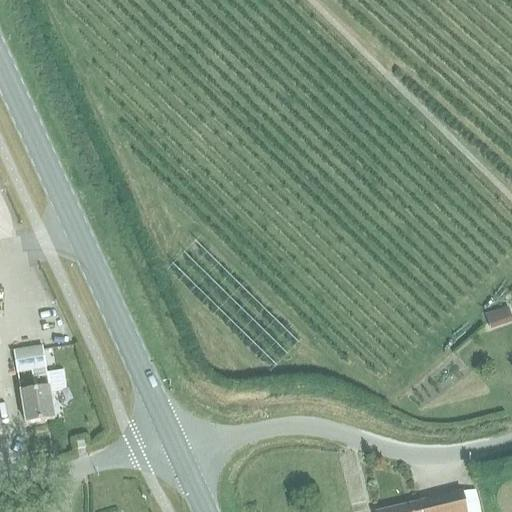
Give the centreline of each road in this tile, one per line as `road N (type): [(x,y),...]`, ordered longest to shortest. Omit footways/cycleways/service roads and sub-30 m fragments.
road 1 (secondary): [(177,452),(0,61)]
road 2 (unclassified): [(177,452),(301,424),(388,453),(451,459),(511,443)]
road 3 (unclassified): [(0,485),(131,453),(177,452)]
